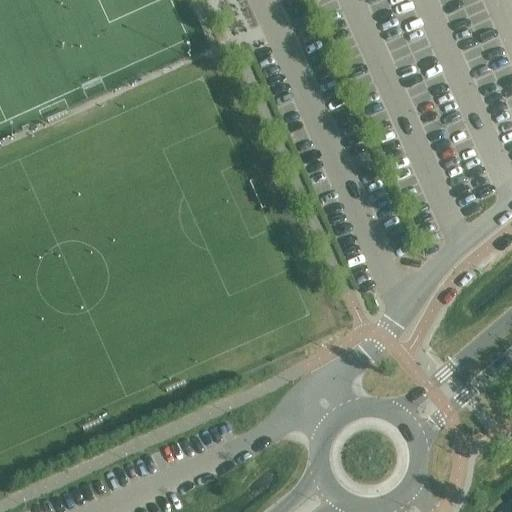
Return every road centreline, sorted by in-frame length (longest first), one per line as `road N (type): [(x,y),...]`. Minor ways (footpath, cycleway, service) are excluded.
road 1 (tertiary): [(511,315),(391,410)]
road 2 (tertiary): [(417,438),(511,354)]
road 3 (tertiary): [(391,410),(367,405),(336,416),(318,443),(320,476)]
